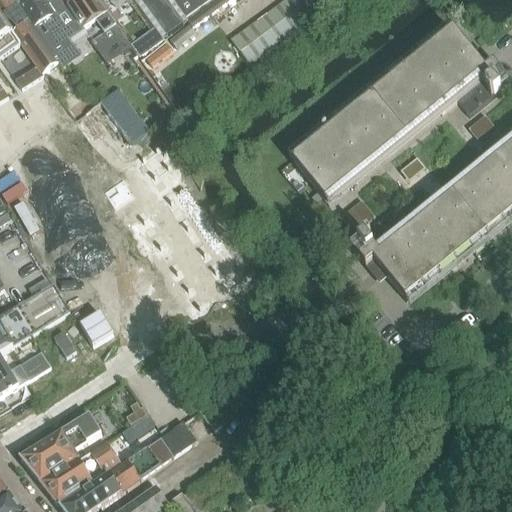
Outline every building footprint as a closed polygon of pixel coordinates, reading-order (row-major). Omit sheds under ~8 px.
[(11,0),(0,0),(0,14),(4,21),(16,34),(12,36),(21,49),(37,73),(42,80),(43,79),(59,68),(36,34),(35,35),(11,0)] [(11,0),(35,35),(36,34),(59,68),(64,75),(82,63),(71,46),(84,38),(82,34),(58,0),(11,0)] [(96,0),(58,0),(82,34),(96,24),(105,37),(115,30),(117,29),(96,0)] [(131,0),(155,33),(162,43),(187,25),(169,0),(131,0)] [(169,0),(187,25),(188,25),(220,0),(169,0)] [(190,28),(171,43),(176,50),(177,52),(182,48),(184,49),(187,47),(187,44),(189,43),(192,44),(195,42),(194,38),(196,37),(193,33),(235,3),(238,6),(246,0),(220,0),(188,25),(188,26),(190,28)] [(314,24),(308,16),(296,0),(288,0),(270,14),(271,16),(231,44),(249,70),(314,24)] [(0,64),(21,49),(12,36),(13,36),(0,17),(0,64)] [(105,37),(91,47),(106,68),(131,52),(115,30),(105,37)] [(155,33),(131,49),(140,62),(163,45),(162,43),(155,33)] [(479,53),(471,59),(452,36),(293,166),(318,197),(323,202),(326,206),(436,116),(439,120),(456,106),(468,120),(499,96),(508,88),(479,53)] [(167,48),(147,64),(152,71),(173,55),(167,48)] [(37,73),(30,77),(37,86),(44,82),(43,79),(42,80),(37,73)] [(30,77),(23,81),(29,91),(37,86),(30,77)] [(23,81),(16,85),(22,95),(29,91),(23,81)] [(4,95),(0,97),(0,108),(9,103),(4,95)] [(120,95),(102,107),(104,110),(104,111),(128,142),(129,150),(150,136),(120,95)] [(104,110),(89,121),(115,160),(129,150),(104,111),(104,110)] [(486,120),(469,133),(483,150),(499,136),(486,120)] [(156,145),(97,183),(188,317),(245,279),(156,145)] [(352,251),(351,252),(377,284),(378,283),(375,280),(379,277),(382,274),(388,282),(407,305),(511,219),(511,151),(406,238),(403,233),(391,219),(359,245),(360,247),(353,252),(352,251)] [(418,159),(400,173),(408,183),(426,169),(418,159)] [(301,189),(296,193),(300,199),(306,194),(301,189)] [(318,197),(313,201),(317,207),(323,202),(318,197)] [(362,205),(345,218),(359,235),(376,222),(375,220),(362,205)] [(0,232),(12,225),(8,218),(0,222),(0,232)] [(51,290),(47,283),(29,294),(34,301),(51,290)] [(31,342),(70,318),(54,290),(0,322),(0,361),(3,359),(31,342)] [(3,359),(0,361),(0,403),(26,389),(33,383),(50,373),(44,363),(41,359),(13,376),(3,359)] [(143,412),(126,422),(131,430),(148,420),(143,412)] [(91,420),(21,464),(43,491),(80,465),(74,456),(102,438),(91,420)] [(360,431),(373,436),(378,426),(364,420),(360,431)] [(142,486),(198,447),(184,429),(129,467),(128,466),(111,478),(62,511),(101,511),(107,508),(105,504),(119,496),(123,501),(143,487),(142,486)] [(166,431),(160,436),(164,441),(170,437),(166,431)] [(80,465),(43,491),(60,511),(76,500),(92,489),(107,478),(122,468),(107,446),(80,465)] [(261,449),(185,499),(194,511),(212,511),(216,510),(269,475),(267,473),(264,469),(272,464),(261,449)] [(277,474),(262,484),(272,499),(287,488),(277,474)] [(0,510),(12,502),(9,499),(0,487),(0,510)] [(166,511),(169,510),(156,493),(128,511),(166,511)] [(172,511),(193,511),(182,498),(170,508),(172,511)] [(0,511),(19,511),(12,502),(0,510),(0,511)]
